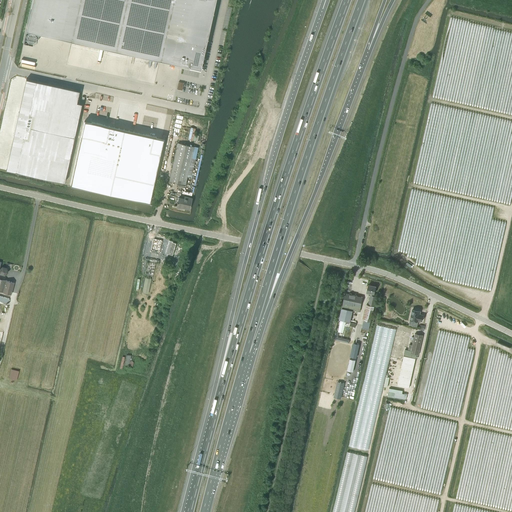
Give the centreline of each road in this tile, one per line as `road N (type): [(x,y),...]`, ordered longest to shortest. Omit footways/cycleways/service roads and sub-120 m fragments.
road 1 (motorway): [(345,0),(215,406)]
road 2 (motorway): [(321,11),(248,248),(215,406)]
road 3 (motorway): [(248,354),(362,0)]
road 4 (unclassified): [(354,265),(0,187)]
road 5 (motorway): [(248,354),(370,50)]
road 6 (unclassified): [(354,265),(396,86),(429,0)]
road 7 (unclassified): [(199,112),(2,69)]
road 8 (unknown): [(439,511),(476,317)]
road 9 (unclassified): [(511,335),(354,265)]
road 10 (motorway): [(205,511),(248,354)]
